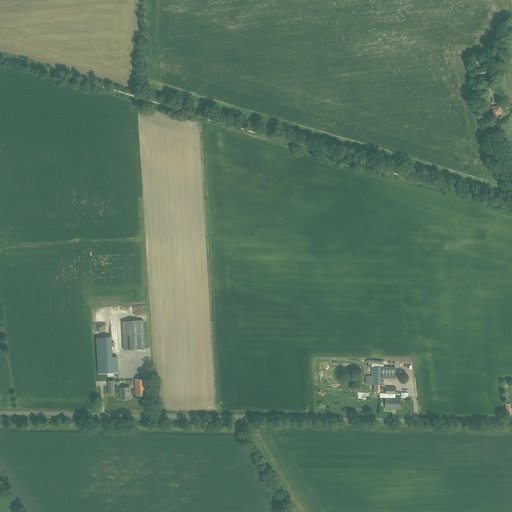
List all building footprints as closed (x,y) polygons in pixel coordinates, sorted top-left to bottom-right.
[(487,80),(485,68),(475,70),(477,82),(487,80)] [(494,115),(501,113),(500,106),(492,107),(494,115)] [(145,348),(143,320),(122,322),(124,350),(145,348)] [(109,337),(97,338),(99,373),(118,372),(117,357),(110,357),(109,337)] [(370,367),(370,373),(371,373),(371,380),(374,380),(374,385),(374,395),(374,396),(380,396),(381,385),(382,385),(382,379),(389,379),(395,379),(396,367),(390,367),(384,367),(382,367),(374,367),(370,367)] [(135,390),(134,390),(135,393),(136,393),(136,395),(147,395),(146,379),(135,379),(135,390)] [(126,387),(120,387),(120,391),(121,399),(122,399),(123,399),(123,400),(127,400),(127,399),(131,399),(131,393),(135,393),(134,390),(130,390),(130,387),(129,387),(129,386),(126,386),(126,387)] [(395,398),(395,394),(396,394),(396,387),(386,386),(386,397),(386,408),(400,409),(400,398),(395,398)]
